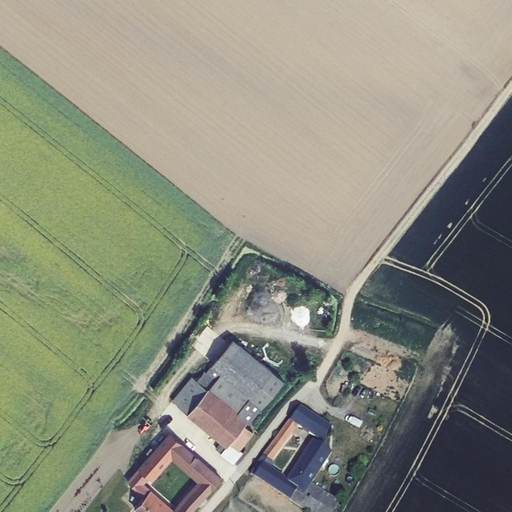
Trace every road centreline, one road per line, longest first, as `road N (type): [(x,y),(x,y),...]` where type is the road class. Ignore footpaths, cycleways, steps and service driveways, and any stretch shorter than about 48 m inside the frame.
road 1 (track): [(306,388),(338,344),(359,279),(511,83)]
road 2 (residential): [(306,388),(203,511)]
